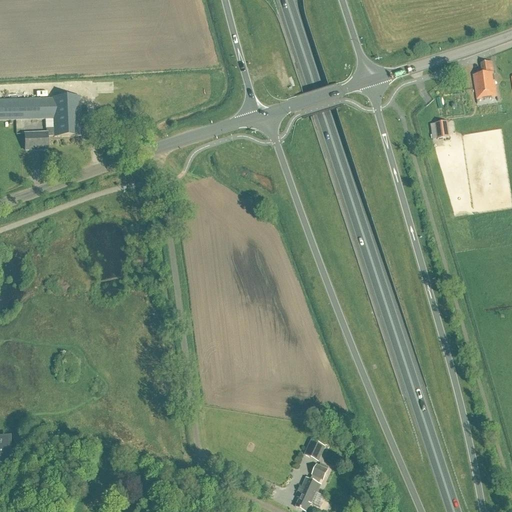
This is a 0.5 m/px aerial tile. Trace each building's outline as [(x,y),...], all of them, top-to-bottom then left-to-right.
[(497,98),(492,63),(481,65),(482,75),(473,77),(476,101),(497,98)] [(340,83),(332,85),(334,92),(342,89),(340,83)] [(25,152),(47,151),(47,138),(53,137),(53,138),(81,137),(80,98),(52,99),(52,100),(0,101),(0,121),(53,120),(53,129),(45,129),(45,135),(24,135),(25,152)] [(447,123),(431,125),(433,141),(449,138),(447,123)] [(304,457),(318,464),(326,449),(329,451),(331,445),(318,439),(316,444),(311,442),(304,457)] [(300,500),(296,508),(303,511),(307,511),(310,505),(312,506),(321,485),(318,484),(320,480),(323,481),(327,471),(317,466),(312,477),(314,478),(312,481),(306,479),(301,490),(299,489),(297,493),(299,494),(297,499),(300,500)] [(284,478),(285,469),(277,468),(276,477),(284,478)]
